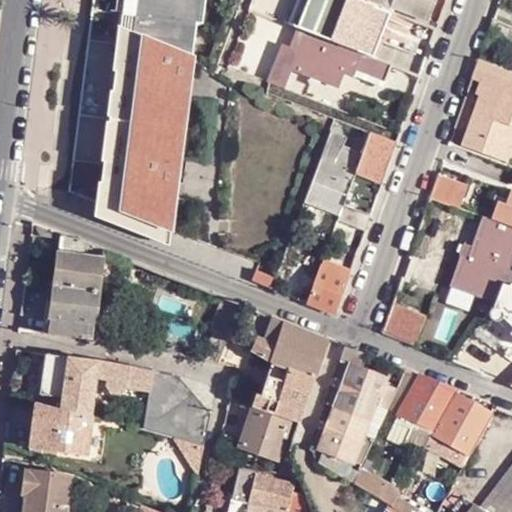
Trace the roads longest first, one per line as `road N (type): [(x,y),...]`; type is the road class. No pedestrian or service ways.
road 1 (residential): [(342,328),(0,198)]
road 2 (residential): [(358,334),(480,0)]
road 3 (residential): [(215,371),(0,337)]
road 4 (residential): [(511,395),(358,334)]
road 5 (tertiary): [(0,126),(17,0)]
road 6 (residential): [(303,442),(342,328)]
